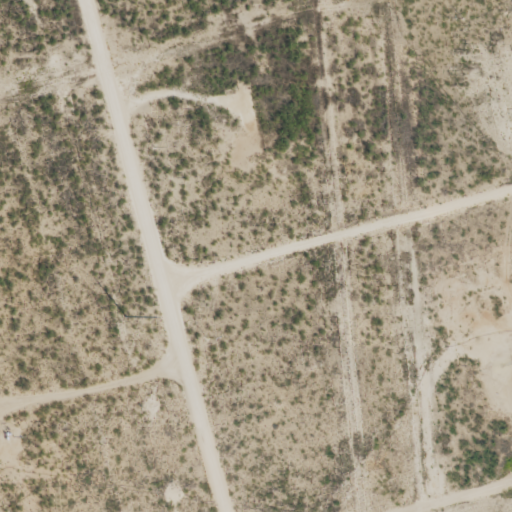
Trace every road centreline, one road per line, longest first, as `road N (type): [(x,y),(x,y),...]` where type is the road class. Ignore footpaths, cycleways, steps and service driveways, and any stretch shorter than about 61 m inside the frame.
road 1 (track): [(189,511),(49,0)]
road 2 (track): [(359,511),(511,469)]
